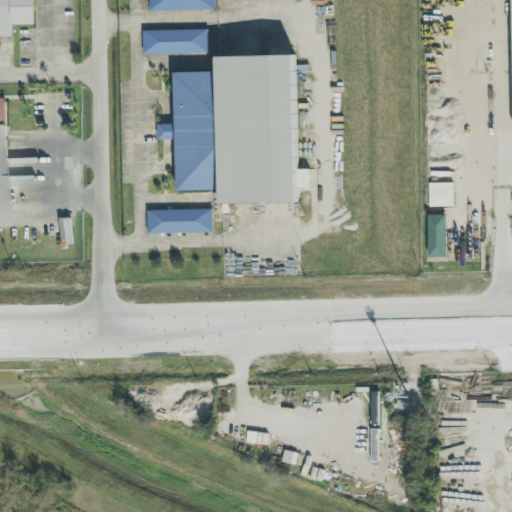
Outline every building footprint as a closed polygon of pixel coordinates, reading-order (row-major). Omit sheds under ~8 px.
[(0,0),(0,37),(12,37),(12,25),(35,24),(34,0),(0,0)] [(214,0),(149,0),(150,12),(214,10),(214,0)] [(144,55),(208,53),(208,29),(143,31),(144,55)] [(298,203),(296,55),(218,56),(218,72),(175,72),(176,124),(158,124),(159,140),(177,139),(177,190),(221,190),(221,204),(298,203)] [(0,228),(8,228),(6,99),(0,98),(0,228)] [(309,169),(298,169),(299,187),(310,187),(309,169)] [(453,206),(452,183),(429,183),(430,207),(453,206)] [(147,210),(148,234),(213,233),(212,209),(147,210)] [(446,215),(428,215),(429,257),(446,257),(446,215)]
